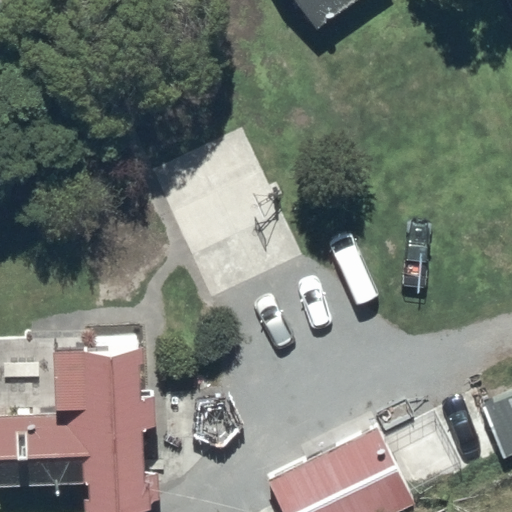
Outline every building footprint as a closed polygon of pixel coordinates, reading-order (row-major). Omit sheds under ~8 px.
[(308,0),(326,22),(354,0),(308,0)] [(50,387),(0,392),(0,482),(83,474),(87,510),(157,503),(140,337),(46,346),(50,387)] [(511,390),(491,401),(511,445),(511,390)] [(418,476),(486,440),(463,394),(394,429),(418,476)] [(385,511),(413,499),(378,424),(274,472),(292,511),(385,511)]
